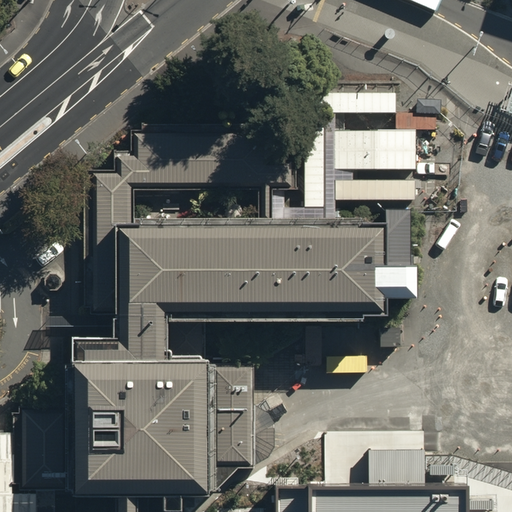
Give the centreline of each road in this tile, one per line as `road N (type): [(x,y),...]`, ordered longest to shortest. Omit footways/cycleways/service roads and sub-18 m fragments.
road 1 (secondary): [(0,134),(82,85),(185,0)]
road 2 (secondary): [(0,111),(92,0)]
